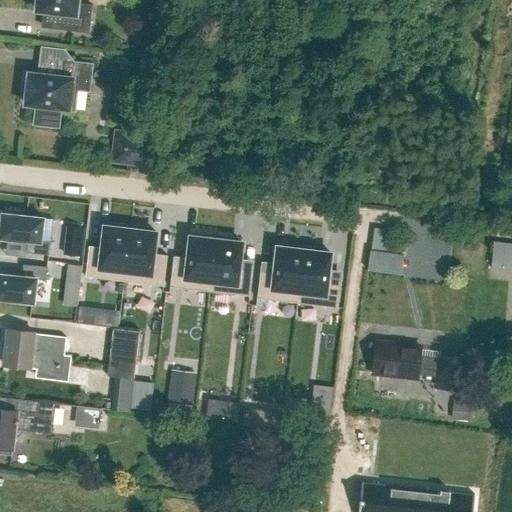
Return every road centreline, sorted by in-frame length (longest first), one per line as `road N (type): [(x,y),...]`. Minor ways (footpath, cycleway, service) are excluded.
road 1 (residential): [(361,217),(0,174)]
road 2 (unknown): [(361,217),(325,511)]
